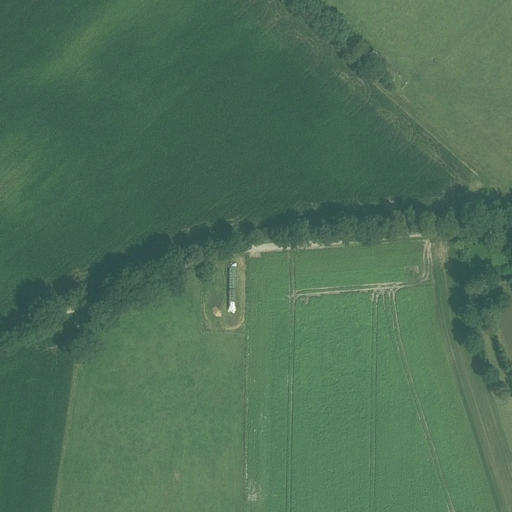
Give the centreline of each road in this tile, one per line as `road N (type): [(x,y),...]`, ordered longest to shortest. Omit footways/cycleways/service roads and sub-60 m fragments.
road 1 (track): [(511,226),(250,250),(0,337)]
road 2 (track): [(291,0),(511,204)]
